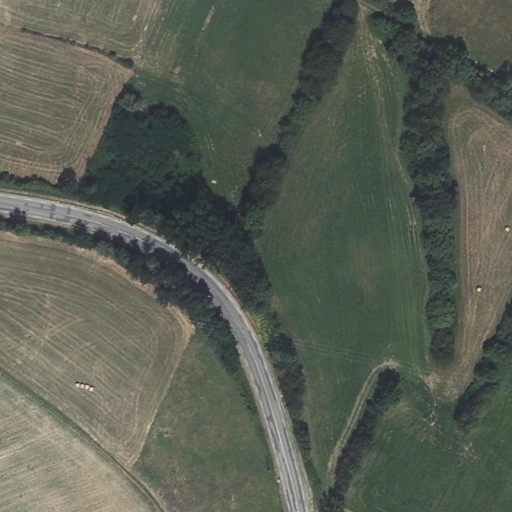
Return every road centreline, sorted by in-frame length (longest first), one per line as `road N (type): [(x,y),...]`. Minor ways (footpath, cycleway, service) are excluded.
road 1 (tertiary): [(298,511),(265,387),(226,304),(179,259),(112,227),(0,203)]
road 2 (track): [(166,511),(96,440),(0,367)]
road 3 (track): [(511,87),(362,0)]
